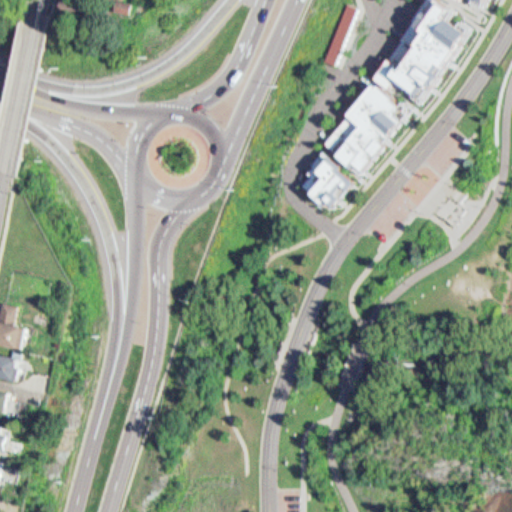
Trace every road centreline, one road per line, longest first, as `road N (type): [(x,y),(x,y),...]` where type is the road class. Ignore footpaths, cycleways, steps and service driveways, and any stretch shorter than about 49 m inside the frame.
road 1 (residential): [(303,321),(339,249),(489,68),(511,26)]
road 2 (trunk): [(109,511),(161,333),(168,233),(198,197)]
road 3 (trunk): [(0,107),(79,171),(103,211),(120,295),(116,361)]
road 4 (trunk): [(230,0),(143,75),(69,88),(15,79)]
road 5 (trunk): [(145,175),(133,307),(116,361)]
road 6 (primary): [(229,159),(300,0)]
road 7 (trunk): [(166,114),(102,110),(0,72)]
road 8 (trunk): [(0,99),(84,128),(142,166)]
road 9 (trunk): [(116,361),(72,511)]
road 10 (tertiary): [(5,169),(38,24)]
road 11 (primary): [(268,0),(242,64),(188,110)]
road 12 (residential): [(268,511),(270,433),(284,375)]
